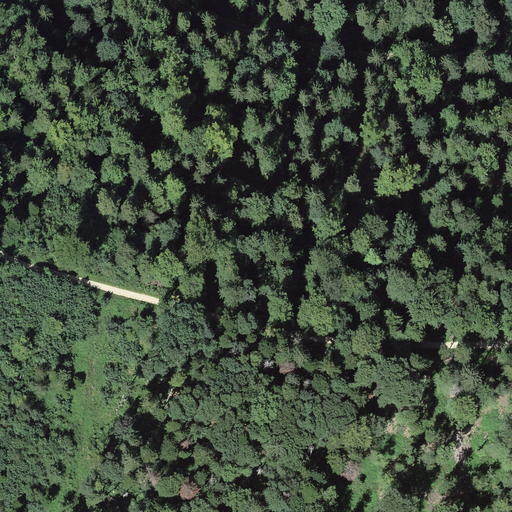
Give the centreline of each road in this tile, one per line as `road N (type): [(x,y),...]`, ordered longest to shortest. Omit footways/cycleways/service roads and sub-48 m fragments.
road 1 (track): [(511,344),(369,348),(303,339),(0,258)]
road 2 (track): [(511,53),(387,64),(280,45),(163,0)]
